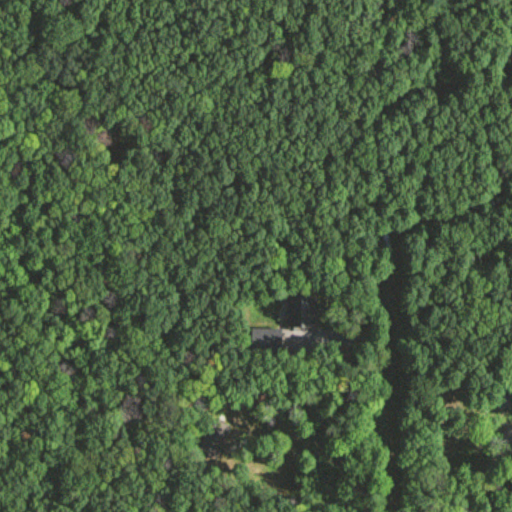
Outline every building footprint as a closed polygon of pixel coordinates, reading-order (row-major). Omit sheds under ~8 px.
[(426,253),(439,252),(438,235),(425,236),(426,253)] [(315,327),(315,297),(290,297),(290,327),(315,327)] [(281,351),(281,329),(251,329),(251,351),(281,351)] [(511,378),(500,385),(511,406),(511,378)] [(258,414),(267,396),(249,387),(240,406),(258,414)] [(199,453),(218,459),(229,426),(210,420),(199,453)]
